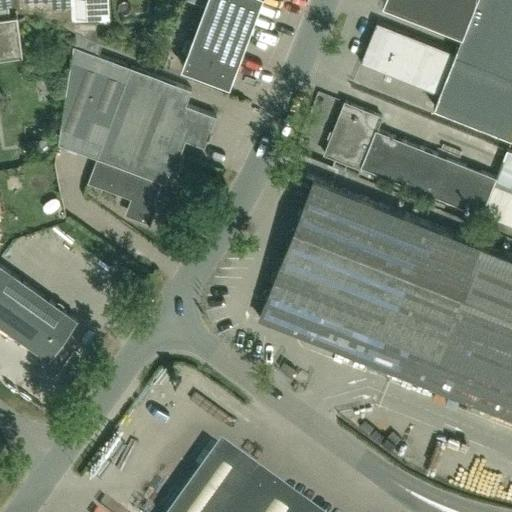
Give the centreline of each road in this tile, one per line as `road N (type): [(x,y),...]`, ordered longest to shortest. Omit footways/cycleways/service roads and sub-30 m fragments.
road 1 (unclassified): [(165,316),(253,174),(326,0)]
road 2 (unclassified): [(374,471),(165,316)]
road 3 (unknown): [(288,409),(348,379),(511,447)]
road 4 (unclassified): [(61,458),(165,316)]
